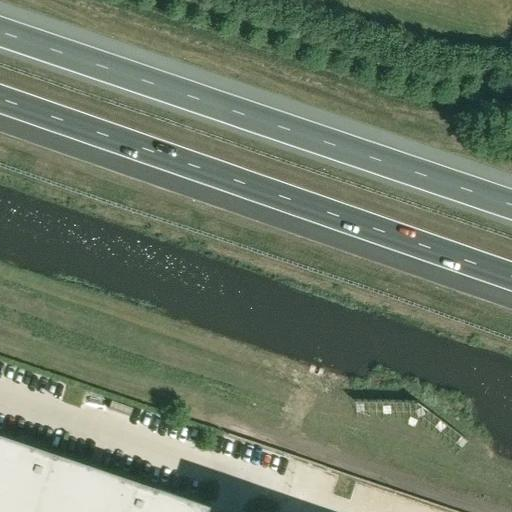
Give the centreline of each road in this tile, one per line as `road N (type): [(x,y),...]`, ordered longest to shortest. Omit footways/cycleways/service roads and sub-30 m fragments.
road 1 (motorway): [(0,99),(511,276)]
road 2 (motorway): [(511,206),(0,32)]
